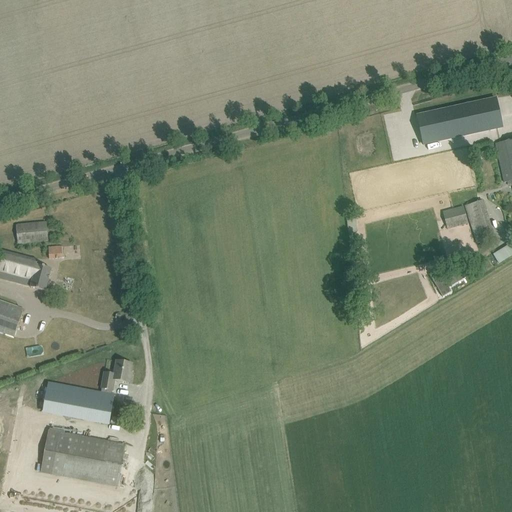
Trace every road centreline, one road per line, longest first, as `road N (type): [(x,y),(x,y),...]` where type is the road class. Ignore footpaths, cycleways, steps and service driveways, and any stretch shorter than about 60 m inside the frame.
road 1 (unclassified): [(511,60),(0,202)]
road 2 (unknown): [(2,293),(100,324),(141,318)]
